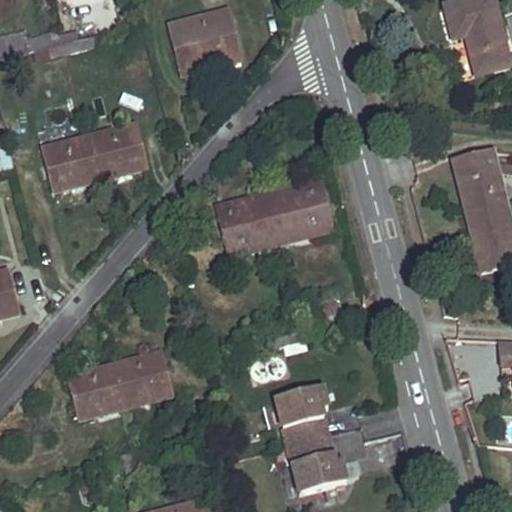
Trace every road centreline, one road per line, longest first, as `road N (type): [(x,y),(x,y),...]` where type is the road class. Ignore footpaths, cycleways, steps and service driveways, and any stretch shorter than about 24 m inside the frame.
road 1 (unclassified): [(328,28),(464,511)]
road 2 (residential): [(0,401),(328,28)]
road 3 (unknown): [(370,179),(511,150)]
